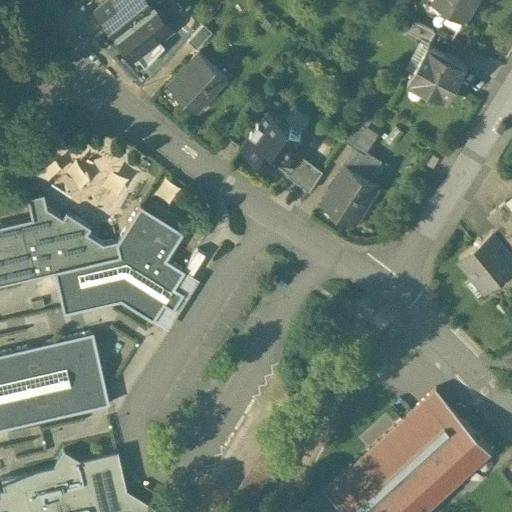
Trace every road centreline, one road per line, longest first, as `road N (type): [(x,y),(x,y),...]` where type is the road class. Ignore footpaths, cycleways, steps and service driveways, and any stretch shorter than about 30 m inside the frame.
road 1 (residential): [(387,292),(121,110)]
road 2 (residential): [(511,95),(387,292)]
road 3 (residential): [(387,292),(441,333),(511,409)]
road 4 (residential): [(121,110),(36,0)]
road 5 (residential): [(121,110),(0,65)]
